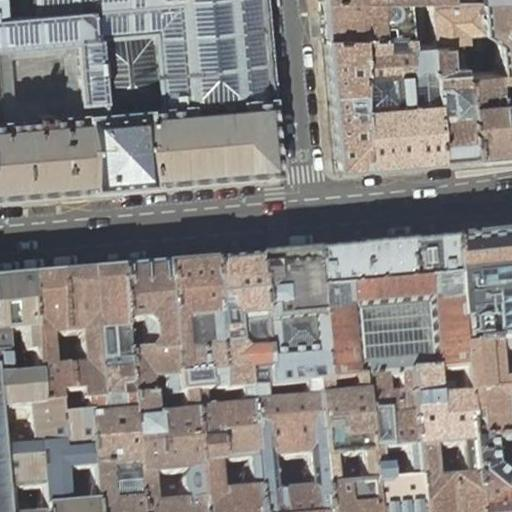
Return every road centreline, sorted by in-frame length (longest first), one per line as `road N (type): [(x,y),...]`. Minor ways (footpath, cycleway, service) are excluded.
road 1 (tertiary): [(0,241),(311,213)]
road 2 (residential): [(311,213),(292,0)]
road 3 (tertiary): [(311,213),(511,195)]
